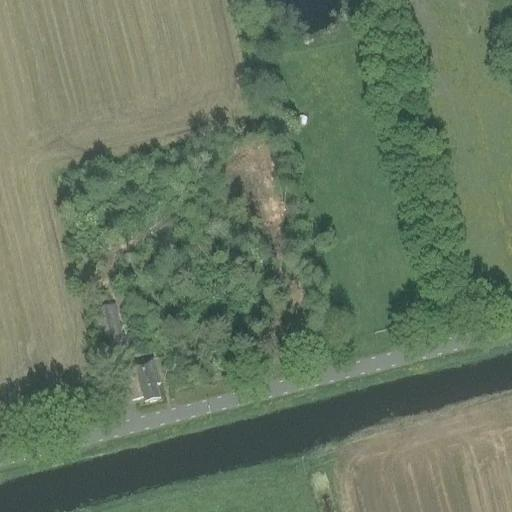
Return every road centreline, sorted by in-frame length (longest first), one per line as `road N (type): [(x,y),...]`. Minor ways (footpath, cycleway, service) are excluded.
road 1 (unclassified): [(0,454),(511,324)]
road 2 (track): [(457,338),(373,0)]
